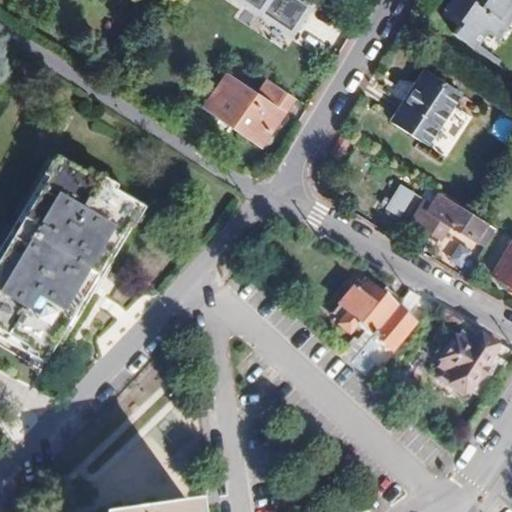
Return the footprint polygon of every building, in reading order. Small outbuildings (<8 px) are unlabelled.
[(307,8),(293,0),(237,0),(291,34),(307,8)] [(511,3),(507,0),(453,0),(441,17),(456,28),(451,34),(471,49),(484,33),(491,39),(511,10),(511,3)] [(459,93),(423,70),(390,120),(425,144),(459,93)] [(256,142),(286,97),(261,79),(251,94),(220,75),(200,106),(256,142)] [(57,161),(0,258),(0,332),(44,360),(135,207),(57,161)] [(411,194),(397,185),(383,208),(397,217),(411,194)] [(496,227),(427,185),(419,199),(423,201),(409,223),(444,246),(455,230),(483,248),(496,227)] [(511,295),(511,245),(493,275),(511,287),(511,290),(510,294),(511,295)] [(391,312),(398,303),(381,289),(376,295),(358,281),(356,283),(353,281),(322,322),(342,339),(352,327),(368,340),(391,312)] [(401,320),(417,299),(406,293),(398,303),(391,312),(401,320)] [(385,353),(408,325),(401,320),(391,312),(368,340),(385,353)] [(463,389),(480,402),(506,365),(476,343),(474,346),(463,338),(458,345),(445,336),(434,352),(446,360),(441,367),(450,374),(447,377),(451,380),(446,386),(459,395),(463,389)]
